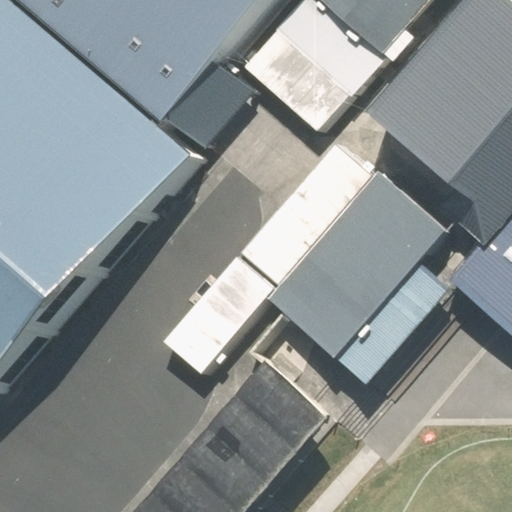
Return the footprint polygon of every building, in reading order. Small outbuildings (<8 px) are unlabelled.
[(0,0),(0,408),(214,152),(176,123),(28,0),(0,0)] [(287,0),(28,0),(176,123),(287,0)] [(447,0),(316,0),(257,70),(327,135),(447,0)] [(511,232),(511,3),(508,0),(501,0),(383,136),(504,241),(511,232)] [(461,293),(430,267),(463,229),(356,137),(253,258),(289,289),(279,301),(381,387),(461,293)] [(511,237),(475,280),(511,312),(511,237)] [(203,511),(315,392),(253,335),(88,511),(203,511)]
